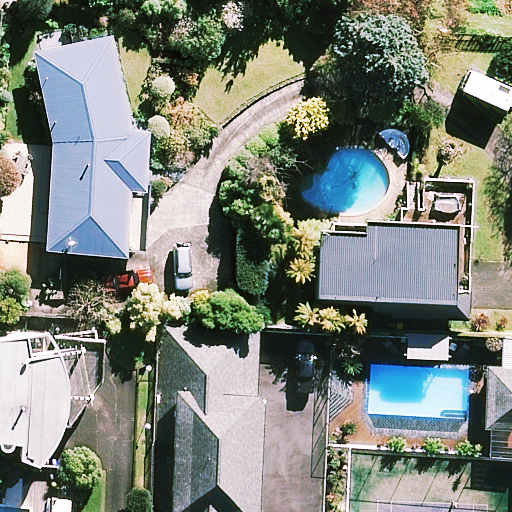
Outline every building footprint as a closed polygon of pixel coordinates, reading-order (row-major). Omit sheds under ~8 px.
[(109,37),(33,50),(53,140),(53,253),(130,249),(127,188),(149,187),(146,127),(127,128),(109,37)] [(457,225),(362,220),(362,232),(321,229),(318,291),(453,298),(457,225)] [(0,439),(19,452),(40,464),(65,420),(73,424),(102,375),(103,334),(0,331),(0,439)] [(162,446),(175,447),(174,465),(161,464),(158,511),(258,511),(261,440),(285,441),(286,404),(257,403),(259,340),(169,337),(162,446)] [(511,360),(491,359),(484,427),(511,429),(511,360)]
